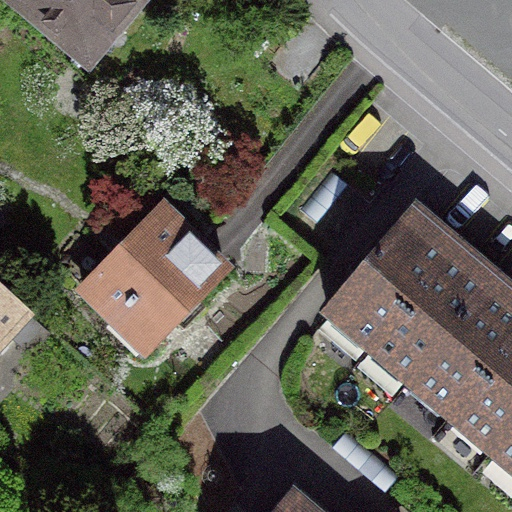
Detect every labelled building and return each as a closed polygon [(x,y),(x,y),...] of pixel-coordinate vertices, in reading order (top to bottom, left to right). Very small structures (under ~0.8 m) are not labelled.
[(18,0),(88,58),(135,0),(18,0)] [(224,270),(162,208),(84,288),(146,349),(224,270)] [(511,466),(511,309),(405,219),(327,310),(511,466)] [(0,344),(30,312),(0,284),(0,344)] [(332,446),(386,492),(400,476),(346,430),(332,446)] [(16,511),(41,511),(28,499),(16,511)]
